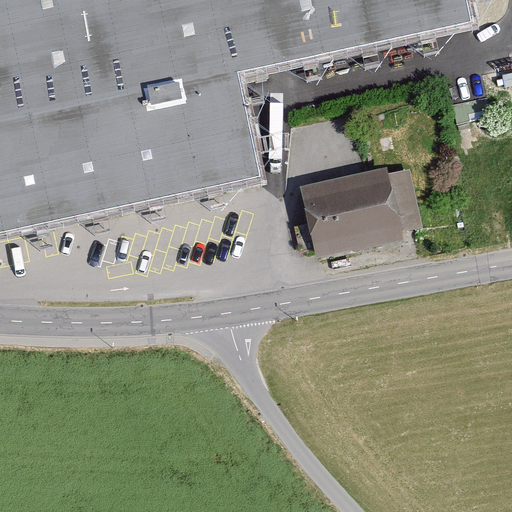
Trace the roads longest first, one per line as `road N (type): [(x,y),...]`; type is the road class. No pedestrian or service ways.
road 1 (unknown): [(242,202),(263,104),(277,84),(301,73),(480,54),(511,38)]
road 2 (unclassified): [(219,317),(511,263)]
road 3 (unknown): [(242,202),(79,234),(11,322)]
road 4 (unclassified): [(351,511),(258,389),(219,317)]
road 5 (unclassified): [(0,321),(219,317)]
